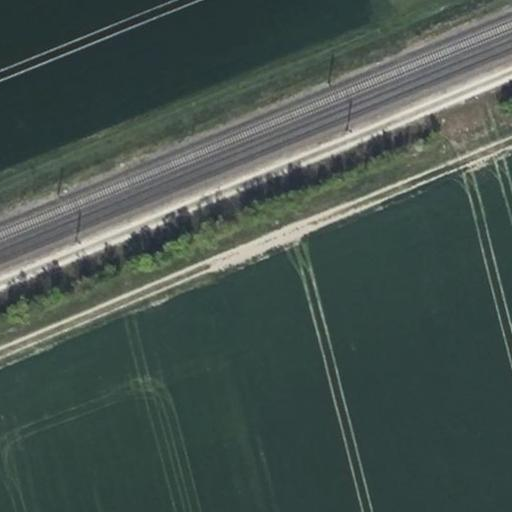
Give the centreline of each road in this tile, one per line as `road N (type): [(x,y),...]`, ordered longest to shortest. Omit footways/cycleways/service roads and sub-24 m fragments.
road 1 (track): [(511,144),(0,360)]
road 2 (track): [(0,188),(347,49),(447,0)]
